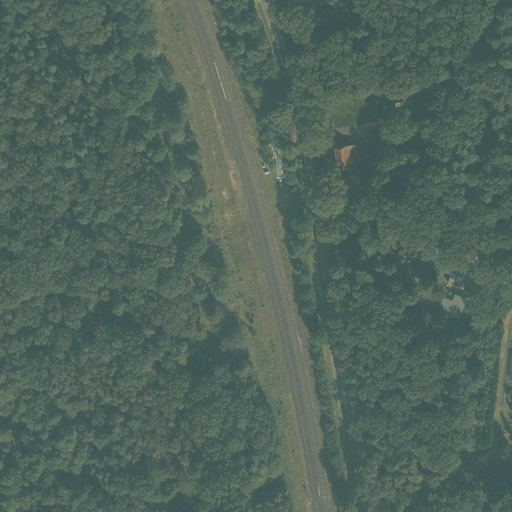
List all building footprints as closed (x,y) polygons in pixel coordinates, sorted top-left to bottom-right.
[(391,85),(393,101),(410,98),(408,83),(391,85)] [(395,101),(388,102),(390,118),(397,117),(395,101)] [(381,148),(378,125),(364,127),(367,149),(381,148)] [(334,147),(337,163),(349,161),(348,153),(355,152),(354,145),(346,146),(346,145),(334,147)] [(441,237),(434,230),(428,237),(435,243),(441,237)] [(456,285),(469,290),(476,274),(466,270),(468,265),(456,261),(448,283),(455,286),(456,285)] [(432,291),(435,285),(430,282),(426,287),(432,291)] [(439,304),(461,312),(466,298),(455,294),(452,300),(443,296),(439,304)]
